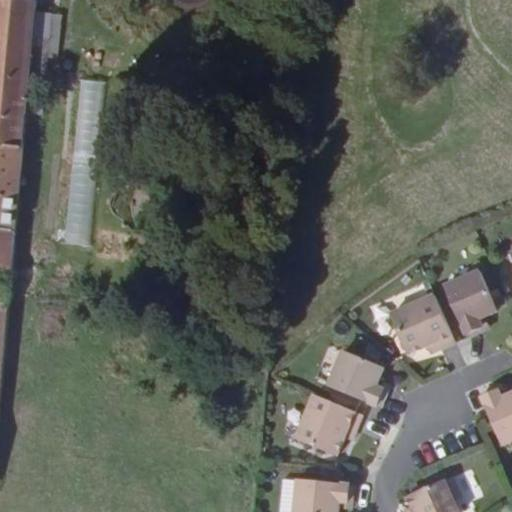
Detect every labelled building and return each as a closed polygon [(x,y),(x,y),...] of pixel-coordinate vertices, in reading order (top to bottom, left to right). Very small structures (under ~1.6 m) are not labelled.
[(0,0),(0,460),(25,174),(40,14),(46,15),(47,0),(0,0)] [(73,160),(99,161),(102,82),(76,81),(73,160)] [(481,272),(446,287),(468,338),(483,332),(478,320),(498,312),(481,272)] [(436,298),(435,296),(392,315),(409,356),(438,343),(441,350),(456,343),(454,339),(452,334),(450,329),(447,324),(445,318),(443,313),(440,308),(438,303),(436,298)] [(385,369),(344,352),(329,387),(381,408),(387,394),(376,389),(385,369)] [(504,446),(511,441),(511,394),(501,399),(496,388),(481,395),(504,446)] [(317,396),(316,396),(315,397),(297,440),(338,457),(350,428),(356,431),(363,416),(363,415),(359,413),(354,411),(348,409),(343,407),(338,405),(333,403),(328,401),(322,398),(317,396)] [(458,511),(455,502),(463,499),(453,478),(408,498),(413,510),(417,511),(416,511),(458,511)] [(295,511),(339,511),(341,501),(352,502),(354,486),(299,481),(295,511)]
